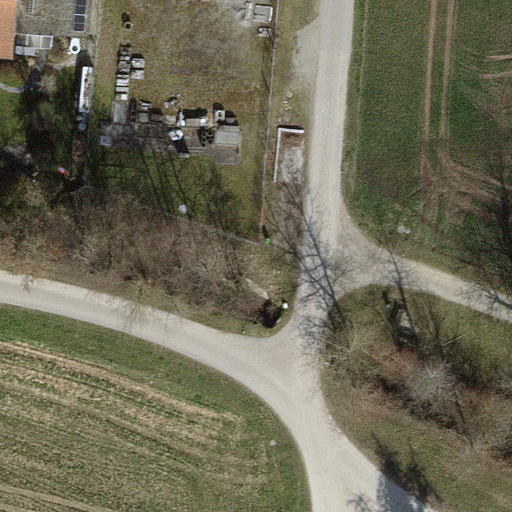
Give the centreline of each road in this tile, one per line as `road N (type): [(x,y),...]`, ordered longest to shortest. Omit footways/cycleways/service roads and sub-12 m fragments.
road 1 (track): [(0,286),(63,296),(205,345),(311,421)]
road 2 (unclassified): [(335,0),(313,282)]
road 3 (track): [(511,304),(316,228)]
road 4 (track): [(313,282),(311,421)]
road 5 (track): [(311,421),(402,511)]
